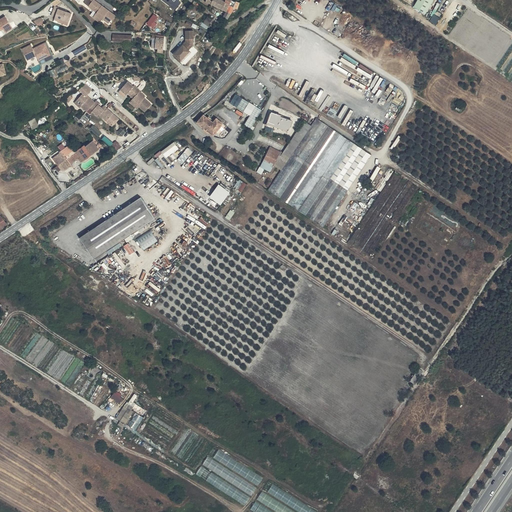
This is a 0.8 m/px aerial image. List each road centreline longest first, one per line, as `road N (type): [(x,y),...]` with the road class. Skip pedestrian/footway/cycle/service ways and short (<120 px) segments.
road 1 (secondary): [(277,0),(237,62),(183,115),(0,238)]
road 2 (track): [(111,413),(108,434),(130,451),(234,510),(254,495)]
road 3 (unknown): [(381,156),(277,88)]
